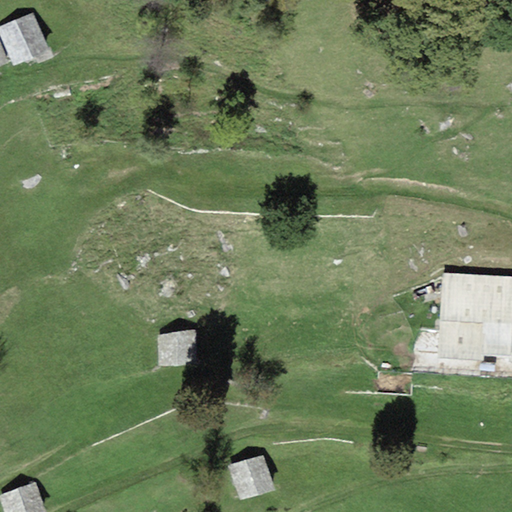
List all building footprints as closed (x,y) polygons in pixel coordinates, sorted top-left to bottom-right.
[(48,49),(33,14),(0,27),(0,33),(13,64),(48,49)] [(511,276),(443,273),(438,359),(511,364),(511,276)] [(193,331),(159,337),(160,367),(196,364),(193,331)] [(273,491),(262,457),(229,467),(240,501),(273,491)] [(45,511),(35,483),(0,495),(0,503),(3,511),(45,511)]
